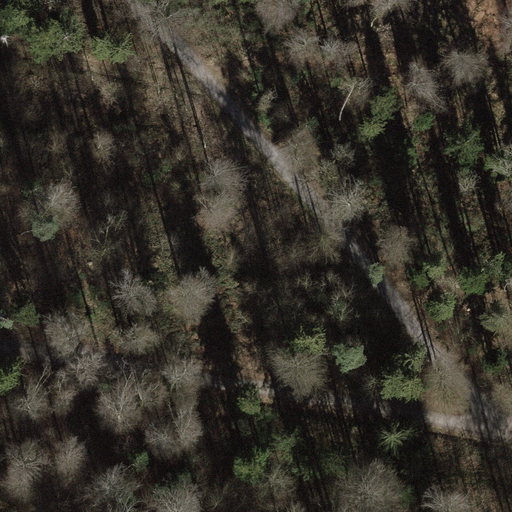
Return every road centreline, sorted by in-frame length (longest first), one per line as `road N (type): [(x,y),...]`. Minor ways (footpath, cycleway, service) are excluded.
road 1 (track): [(136,0),(506,434)]
road 2 (track): [(0,350),(506,434)]
road 3 (track): [(199,74),(292,58),(423,65)]
road 4 (track): [(0,53),(210,86)]
